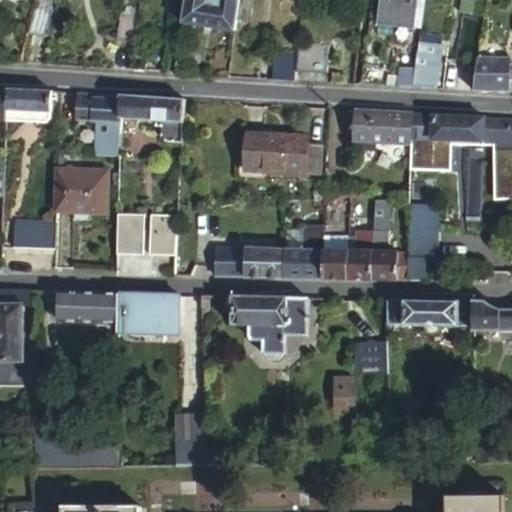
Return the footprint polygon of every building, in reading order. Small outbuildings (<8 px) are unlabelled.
[(234,0),(214,0),(215,2),(214,8),(205,6),(206,1),(203,0),(180,0),(176,27),(230,34),(232,22),(234,0)] [(242,0),(234,0),(232,22),(239,24),(244,18),(246,5),(242,0)] [(376,0),(374,25),(405,29),(408,9),(409,0),(376,0)] [(27,7),(20,39),(37,43),(44,10),(27,7)] [(417,11),(408,9),(405,29),(414,31),(417,11)] [(109,44),(126,47),(131,17),(114,13),(109,44)] [(450,58),(472,61),(475,43),(479,17),(457,14),(450,58)] [(294,42),(292,73),(322,75),(324,44),(294,42)] [(472,61),(468,91),(511,92),(511,67),(507,66),(508,56),(504,55),(495,54),(496,46),(475,43),(472,61)] [(290,82),(292,49),(274,46),(270,81),(290,82)] [(409,89),(431,90),(436,50),(414,46),(410,74),(409,89)] [(495,54),(504,55),(505,47),(496,46),(495,54)] [(206,78),(224,79),(227,55),(210,53),(206,78)] [(125,56),(124,63),(133,64),(135,57),(125,56)] [(359,86),(383,88),(386,63),(361,60),(359,86)] [(391,88),(409,89),(410,74),(393,71),(391,88)] [(45,114),(47,92),(4,89),(2,121),(14,122),(17,119),(18,112),(26,112),(25,119),(29,123),(39,123),(44,119),(44,114),(45,114)] [(87,120),(89,94),(72,93),(71,93),(69,119),(87,120)] [(116,120),(118,96),(90,94),(89,94),(87,120),(87,125),(116,126),(116,120)] [(180,124),(181,102),(182,100),(152,98),(118,96),(116,120),(160,122),(180,124)] [(409,116),(409,111),(353,109),(351,138),(407,140),(407,138),(409,116)] [(511,141),(511,119),(409,116),(407,138),(424,138),(440,139),(511,141)] [(178,146),(180,124),(160,122),(158,145),(178,146)] [(304,137),(245,135),(243,171),(318,175),(319,144),(304,143),(304,137)] [(423,170),(424,138),(407,138),(407,140),(406,169),(423,170)] [(424,138),(423,170),(432,171),(439,164),(440,139),(424,138)] [(58,170),(56,213),(105,215),(107,172),(58,170)] [(356,194),(331,196),(331,203),(321,208),(320,213),(336,214),(337,202),(356,200),(356,194)] [(321,204),(320,196),(310,197),(310,203),(313,206),(321,204)] [(313,206),(310,203),(281,204),(281,212),(312,214),(313,206)] [(380,254),(382,205),(367,204),(366,233),(365,254),(380,254)] [(404,283),(443,284),(443,264),(429,263),(431,209),(407,208),(404,283)] [(140,255),(142,215),(113,214),(112,254),(140,255)] [(172,257),(174,217),(148,216),(146,255),(172,257)] [(14,247),(54,249),(55,223),(16,221),(14,247)] [(278,281),(318,282),(319,252),(320,237),(319,230),(298,229),(297,233),(296,252),(282,251),(280,251),(278,281)] [(346,253),(365,254),(366,233),(346,232),(346,253)] [(296,252),(297,233),(283,233),(282,251),(296,252)] [(319,252),(341,253),(341,237),(320,237),(319,252)] [(201,279),(240,280),(241,251),(210,250),(211,253),(202,253),(201,279)] [(278,281),(280,251),(241,251),(240,280),(278,281)] [(318,282),(339,282),(341,253),(319,252),(318,282)] [(339,282),(364,282),(365,254),(346,253),(341,253),(339,282)] [(364,282),(392,283),(393,255),(380,254),(365,254),(364,282)] [(392,283),(402,283),(403,255),(393,255),(392,283)] [(455,284),(465,284),(465,273),(455,272),(455,284)] [(0,382),(29,382),(29,359),(20,359),(21,307),(29,307),(28,292),(0,291),(0,382)] [(116,294),(59,293),(58,322),(116,323),(116,294)] [(116,323),(116,333),(158,335),(158,329),(179,329),(179,295),(116,294),(116,323)] [(303,336),(304,298),(230,297),(229,298),(229,307),(229,313),(229,324),(245,324),(245,336),(248,341),(259,340),(259,354),(261,355),(262,356),(264,359),(266,360),(271,360),(274,360),(274,359),(276,358),(277,357),(277,356),(278,354),(281,354),(282,335),(303,336)] [(384,324),(401,326),(401,300),(383,300),(384,324)] [(401,328),(472,330),(471,301),(401,300),(401,326),(401,328)] [(511,308),(507,310),(496,310),(487,302),(471,301),(472,330),(511,331),(511,308)] [(385,371),(384,342),(355,342),(355,372),(385,371)] [(352,378),(331,378),(332,416),(353,414),(352,378)] [(185,466),(199,465),(200,455),(199,416),(171,416),(171,466),(185,466)] [(387,452),(387,441),(378,441),(378,461),(387,461),(387,452)] [(490,443),(476,443),(476,447),(476,458),(490,457),(490,443)] [(459,458),(476,458),(476,447),(459,448),(459,458)] [(252,464),(301,463),(301,450),(251,450),(252,464)] [(107,452),(107,467),(118,467),(118,452),(107,452)] [(387,461),(397,460),(397,452),(387,452),(387,461)] [(60,453),(61,469),(88,468),(88,453),(60,453)] [(30,454),(30,469),(42,469),(42,454),(30,454)] [(199,465),(214,465),(215,455),(200,455),(199,465)] [(81,483),(65,483),(65,511),(141,511),(141,508),(82,508),(81,483)] [(506,511),(506,498),(449,498),(448,511),(506,511)]
